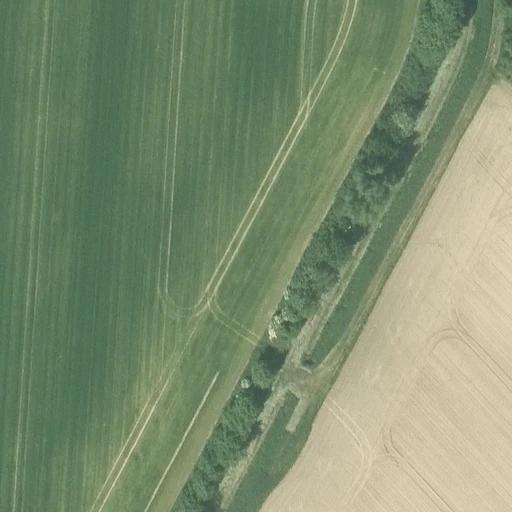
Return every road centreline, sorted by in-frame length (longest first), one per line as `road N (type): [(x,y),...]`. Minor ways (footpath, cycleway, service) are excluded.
road 1 (track): [(280,381),(319,387),(486,72),(497,0)]
road 2 (track): [(280,381),(441,67),(460,0)]
road 3 (track): [(213,511),(280,381)]
